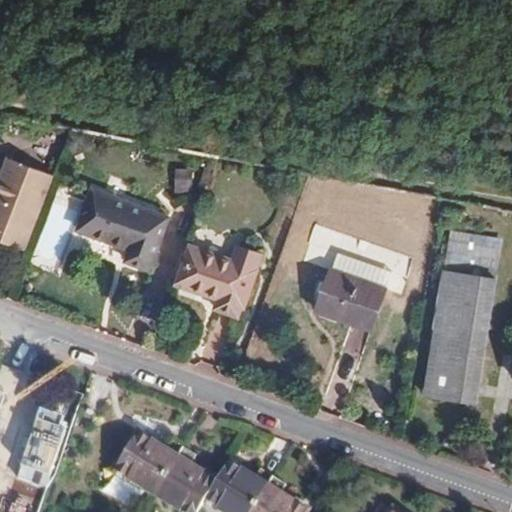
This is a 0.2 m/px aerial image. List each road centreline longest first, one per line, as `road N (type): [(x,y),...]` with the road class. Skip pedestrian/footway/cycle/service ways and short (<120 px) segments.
road 1 (residential): [(511,497),(0,313)]
road 2 (track): [(511,193),(0,99)]
